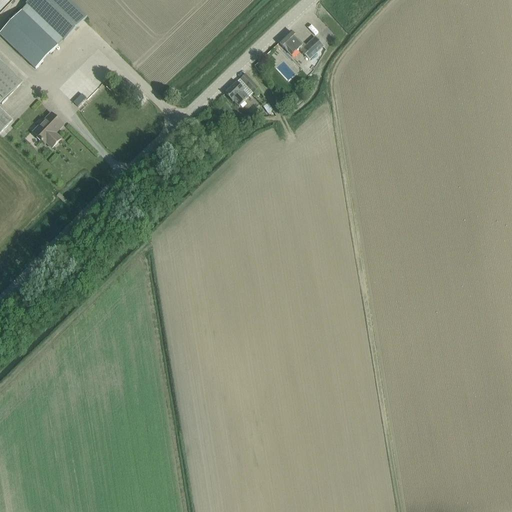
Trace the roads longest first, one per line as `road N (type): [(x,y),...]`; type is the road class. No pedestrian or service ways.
road 1 (unclassified): [(0,299),(311,0)]
road 2 (unknown): [(120,178),(60,102),(0,45)]
